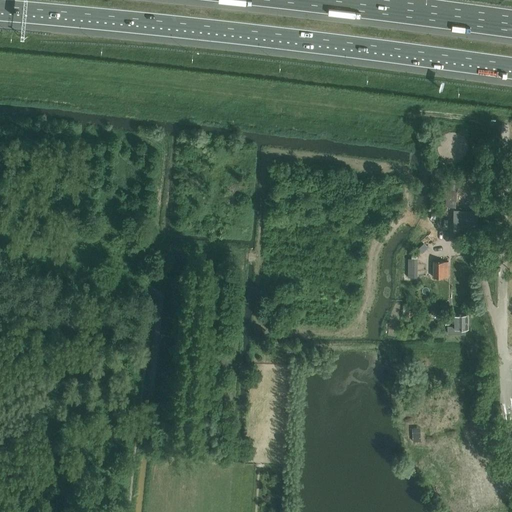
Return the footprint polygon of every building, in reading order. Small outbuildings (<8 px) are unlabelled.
[(456,208),(458,179),(450,178),(450,184),(445,184),(444,198),(449,198),(448,207),(456,208)] [(459,208),(458,235),(478,235),(478,208),(459,208)] [(438,211),(437,221),(451,223),(452,213),(438,211)] [(433,278),(448,278),(448,262),(433,262),(433,278)] [(448,326),(448,333),(464,333),(464,329),(468,329),(468,314),(451,315),(451,319),(455,319),(455,327),(448,326)]
